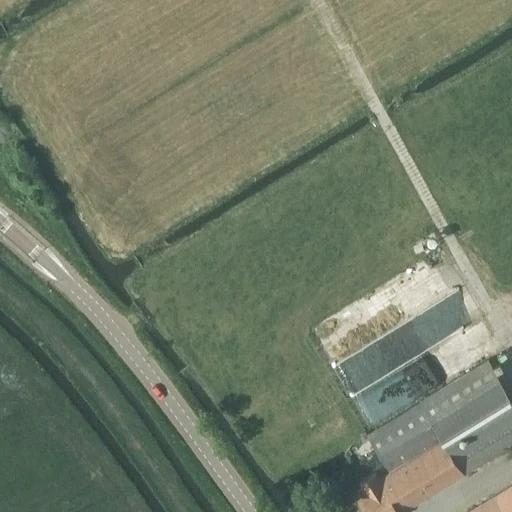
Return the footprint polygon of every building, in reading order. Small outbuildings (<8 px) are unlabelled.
[(488,359),(447,385),(417,402),(418,404),(432,428),(440,439),(510,396),(488,359)] [(510,396),(440,439),(462,475),(511,443),(511,398),(510,396)] [(368,434),(389,469),(440,439),(432,428),(418,404),(368,434)] [(391,471),(380,478),(381,480),(402,511),(462,475),(440,439),(389,469),(391,471)] [(358,495),(358,496),(368,511),(401,511),(402,511),(381,480),(380,478),(377,472),(360,482),(365,491),(358,495)] [(511,511),(511,485),(467,511),(511,511)]
